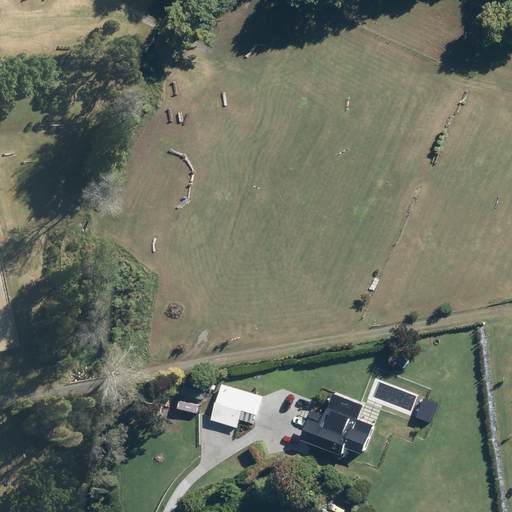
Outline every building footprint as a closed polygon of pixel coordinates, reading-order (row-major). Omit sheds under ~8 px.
[(395,354),(389,362),(402,372),(409,364),(395,354)] [(244,411),(241,420),(253,424),(256,415),(258,415),(264,397),(224,384),(218,404),(242,411),(242,410),(244,411)] [(367,402),(331,389),(322,415),(310,411),(304,426),(305,426),(299,441),(343,457),(346,449),(364,456),(376,425),(360,419),(367,402)] [(437,404),(423,398),(415,417),(429,423),(437,404)] [(217,405),(212,421),(237,429),(242,413),(217,405)] [(355,495),(339,491),(335,508),(351,511),(355,495)]
